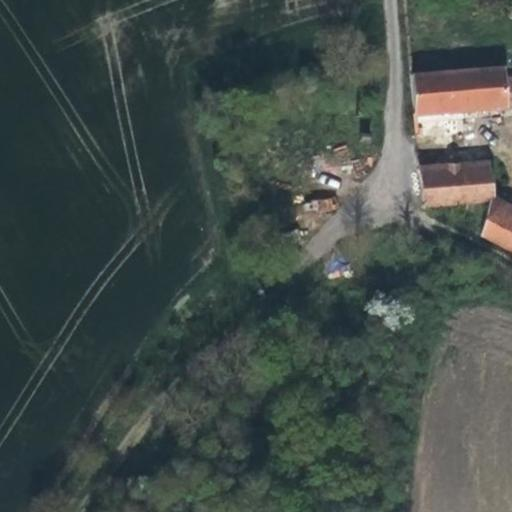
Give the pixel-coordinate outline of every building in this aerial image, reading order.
[(498,69),(405,74),(409,111),(499,107),(498,69)] [(485,166),(416,169),(419,200),(495,197),(495,188),(487,187),(485,166)] [(306,199),(306,211),(335,210),(334,197),(306,199)] [(474,233),(511,256),(511,214),(489,199),(474,233)] [(340,253),(310,283),(334,308),(364,279),(340,253)]
